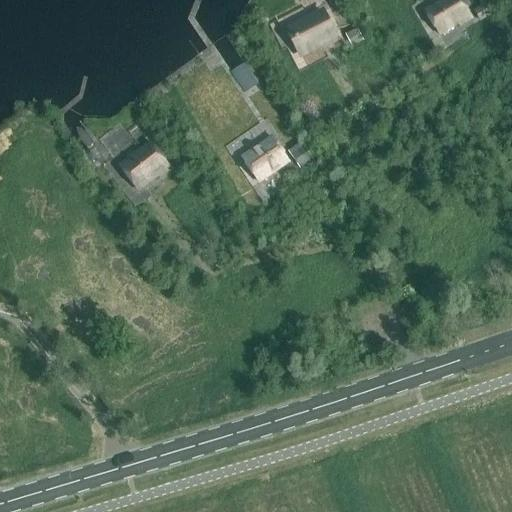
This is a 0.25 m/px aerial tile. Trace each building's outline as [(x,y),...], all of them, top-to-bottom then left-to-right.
[(465,0),(452,0),(430,12),(444,37),(476,19),(465,0)] [(327,13),(292,31),(306,57),(324,47),(325,49),(342,41),(327,13)] [(277,139),(246,160),(262,183),(292,162),(277,139)] [(288,152),(298,168),(312,159),(301,143),(288,152)] [(155,145),(125,168),(142,190),(161,176),(164,178),(175,169),(155,145)]
